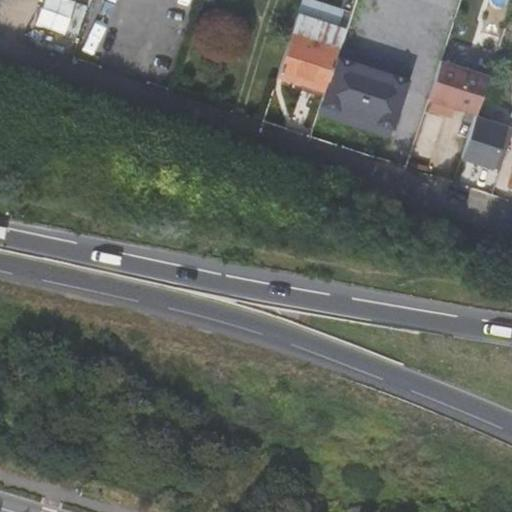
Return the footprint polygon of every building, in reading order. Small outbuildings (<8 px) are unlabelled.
[(62,0),(38,0),(31,22),(61,32),(68,12),(79,16),(83,6),(62,0)] [(296,15),(290,34),(277,73),(324,89),(338,46),(343,31),(296,15)] [(346,70),(340,68),(332,90),(372,104),(384,66),(351,54),(346,70)] [(486,77),(439,62),(434,78),(427,100),(473,115),(481,93),(486,77)] [(369,110),(372,104),(332,90),(330,97),(369,110)] [(392,105),(382,136),(412,146),(422,114),(392,105)] [(507,135),(471,122),(459,158),(495,170),(507,135)]
